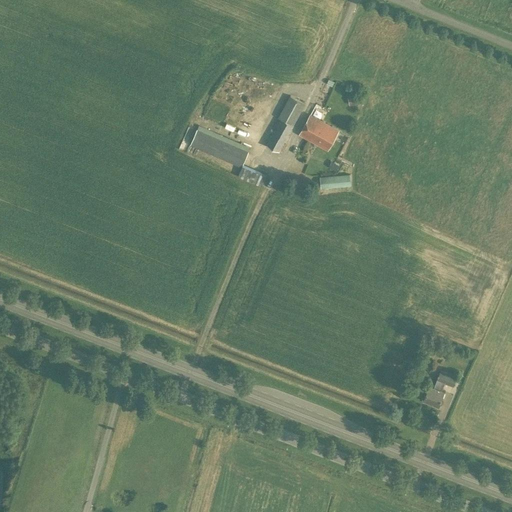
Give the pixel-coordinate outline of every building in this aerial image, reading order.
[(360,94),(348,97),(350,105),(362,103),(360,94)] [(278,117),(281,118),(267,145),(280,152),(294,125),(305,103),(290,95),(278,117)] [(339,130),(311,115),(300,134),(318,145),(328,150),(339,130)] [(190,145),(242,168),(239,176),(262,186),(267,174),(244,163),(249,152),(197,129),(190,145)] [(321,188),(351,186),(350,174),(336,175),(320,177),(321,188)] [(444,391),(442,390),(444,383),(453,386),(457,376),(440,370),(434,387),(429,385),(424,400),(439,406),(444,391)]
